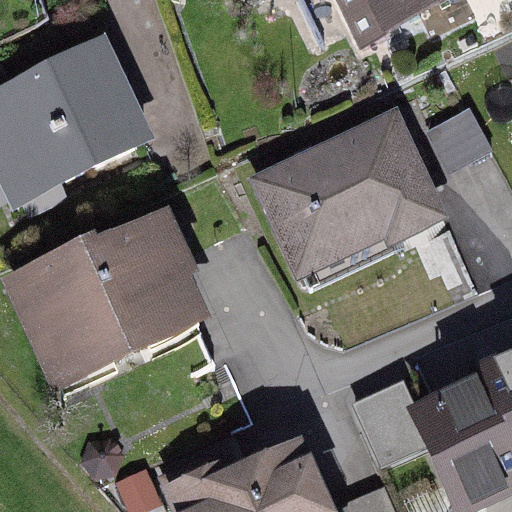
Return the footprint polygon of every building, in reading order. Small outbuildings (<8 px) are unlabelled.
[(281,0),(218,0),(232,29),(284,5),(281,0)] [(344,0),(371,57),(491,0),(344,0)] [(123,79),(111,53),(0,103),(0,226),(158,156),(123,79)] [(474,121),(430,142),(452,187),(495,166),(474,121)] [(260,198),(307,286),(435,219),(388,130),(260,198)] [(176,234),(6,301),(52,417),(222,350),(176,234)] [(489,399),(511,451),(511,380),(486,392),(489,399)] [(511,511),(511,451),(489,399),(409,433),(445,511),(511,511)] [(321,511),(298,458),(175,511),(321,511)]
